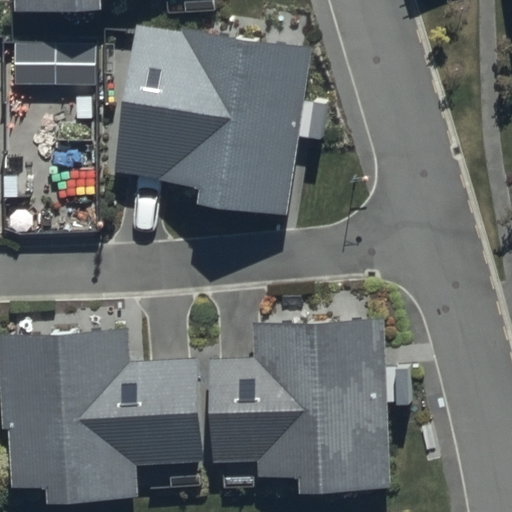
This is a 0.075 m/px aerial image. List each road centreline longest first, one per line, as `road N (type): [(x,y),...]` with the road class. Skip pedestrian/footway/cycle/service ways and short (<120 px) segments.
road 1 (residential): [(436,232),(164,269),(0,274)]
road 2 (residential): [(508,511),(489,405),(436,232)]
road 3 (residential): [(436,232),(367,0)]
